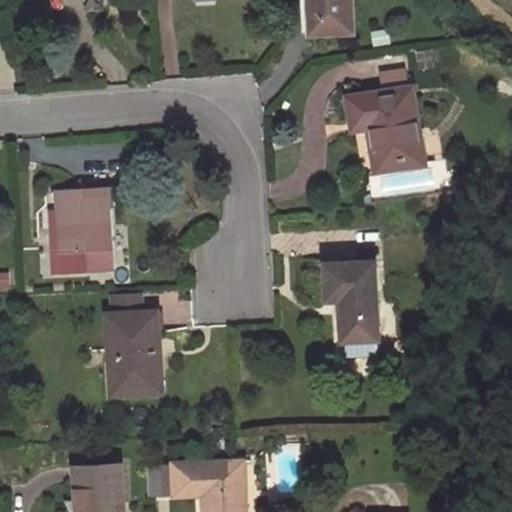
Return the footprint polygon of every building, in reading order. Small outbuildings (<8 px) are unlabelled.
[(308,0),(310,35),(355,33),(353,0),(308,0)] [(385,72),(387,92),(408,89),(405,70),(385,72)] [(377,164),(401,160),(402,168),(424,164),(412,89),(408,89),(387,92),(348,98),(354,130),(371,127),(377,164)] [(108,186),(58,189),(59,210),(65,210),(68,252),(103,250),(101,208),(109,208),(108,186)] [(109,208),(101,208),(103,250),(112,250),(109,208)] [(61,253),(68,252),(65,210),(59,210),(61,253)] [(343,340),(380,338),(376,261),(325,263),(328,299),(341,299),(343,340)] [(112,297),(112,314),(143,313),(142,296),(112,297)] [(124,394),(163,393),(159,312),(143,313),(112,314),(108,314),(110,356),(122,355),(124,394)] [(246,511),(244,461),(173,464),(175,495),(203,494),(203,511),(246,511)] [(124,511),(122,466),(76,468),(77,511),(124,511)]
